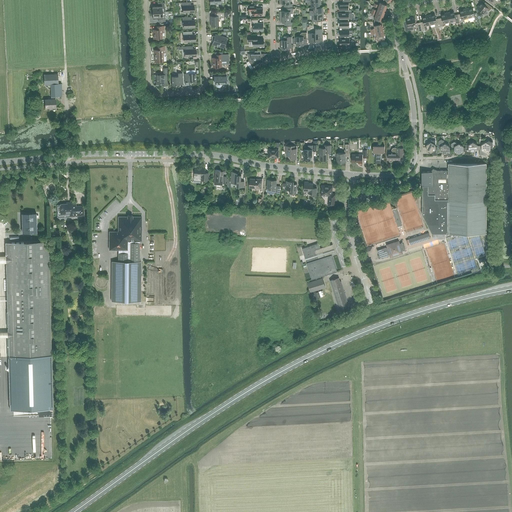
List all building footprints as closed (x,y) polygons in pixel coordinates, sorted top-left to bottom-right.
[(158,3),(158,6),(152,6),(153,12),(166,12),(165,8),(164,2),(158,3)] [(183,6),(183,12),(193,12),(193,5),(191,5),(191,2),(182,2),(182,6),(183,6)] [(386,10),(387,6),(387,4),(380,2),(379,5),(375,3),(374,6),(385,10),(386,10)] [(479,6),(479,5),(477,8),(476,9),(477,13),(478,19),(480,18),(482,16),(482,17),(483,16),(482,16),(484,14),(487,10),(488,11),(489,10),(490,10),(492,7),(486,2),(484,4),(481,3),(479,6)] [(341,10),(341,13),(349,13),(349,10),(349,4),(340,4),(340,10),(341,10)] [(252,11),(253,16),(263,15),(263,8),(257,9),(257,5),(249,5),(249,11),(252,11)] [(291,11),(293,11),(292,8),(284,8),(284,11),(280,11),(280,17),(291,17),(291,11)] [(479,21),(478,19),(477,13),(474,13),(473,8),(469,9),(469,8),(466,9),(468,18),(469,21),(475,19),(475,22),(479,21)] [(464,19),(468,18),(466,9),(464,9),(464,10),(460,11),(461,13),(458,14),(460,22),(465,21),(464,19)] [(376,15),(374,18),(381,21),(382,19),(384,15),(372,11),(371,14),(376,15)] [(166,15),(166,12),(153,12),(153,18),(159,18),(159,22),(165,21),(165,16),(166,15)] [(211,26),(219,26),(218,17),(224,17),(224,12),(215,13),(215,16),(211,16),(211,26)] [(450,13),(450,12),(448,13),(450,22),(456,21),(456,23),(460,22),(458,14),(455,15),(454,12),(450,13)] [(321,18),(324,18),(324,13),(310,13),(310,15),(312,15),(313,22),(321,21),(321,18)] [(352,19),(352,13),(349,13),(341,13),(340,13),(340,19),(342,19),(342,22),(349,21),(349,19),(352,19)] [(444,23),(450,22),(448,13),(445,13),(445,14),(441,14),(442,17),(439,18),(441,26),(443,26),(444,26),(444,23)] [(431,15),(429,15),(431,25),(435,24),(436,27),(437,27),(441,26),(439,18),(436,19),(435,14),(431,15)] [(427,25),(431,25),(429,15),(426,16),(423,17),(424,21),(421,22),(422,30),(427,29),(427,25)] [(192,20),(191,17),(182,17),(182,21),(183,21),(184,28),(194,27),(194,20),(192,20)] [(291,22),(291,17),(280,17),(280,22),(286,22),(286,25),(285,25),(293,25),(293,22),(291,22)] [(416,25),(415,17),(406,18),(407,21),(404,22),(406,30),(413,29),(413,26),(416,25)] [(253,23),(254,31),(263,31),(263,23),(258,23),(258,19),(252,20),(252,23),(253,23)] [(351,21),(349,21),(342,22),(340,22),(340,28),(342,27),(342,30),(349,30),(349,27),(351,27),(351,21)] [(383,29),(382,25),(381,23),(374,25),(375,28),(370,29),(371,32),(383,29)] [(157,26),(157,29),(153,29),(153,34),(154,33),(154,39),(162,38),(162,36),(164,36),(164,26),(157,26)] [(349,30),(342,30),(340,30),(340,36),(342,36),(342,39),(349,39),(349,36),(349,30)] [(192,35),(192,31),(183,32),(183,35),(184,35),(184,42),(195,41),(194,35),(192,35)] [(307,44),(307,38),(307,32),(302,33),(300,35),(300,37),(296,37),(296,45),(298,45),(298,46),(300,47),(300,45),(304,45),(304,44),(307,44)] [(312,42),(313,42),(313,43),(316,43),(316,42),(320,42),(320,41),(323,41),(323,35),(320,35),(320,33),(312,33),(312,42)] [(224,48),(223,48),(224,45),(226,45),(226,40),(227,38),(215,34),(215,36),(212,36),(212,41),(213,41),(212,44),(224,48)] [(265,48),(265,43),(264,43),(264,39),(256,39),(256,36),(248,36),(249,41),(254,41),(254,46),(260,46),(260,48),(265,48)] [(284,36),(284,40),(281,40),(281,49),(283,49),(285,50),(285,49),(289,48),(292,48),(292,37),(288,37),(288,36),(284,36)] [(349,39),(342,39),(340,39),(340,45),(342,45),(342,48),(350,48),(349,39)] [(158,46),(158,49),(154,50),(154,54),(155,54),(155,59),(155,62),(164,62),(163,56),(165,56),(165,46),(158,46)] [(185,56),(195,56),(195,49),(193,49),(193,46),(184,46),(184,50),(185,50),(185,56)] [(249,61),(251,64),(253,67),(257,63),(259,65),(263,61),(261,58),(261,54),(257,54),(257,52),(254,53),(254,54),(248,54),(248,55),(249,58),(249,61)] [(213,67),(222,67),(222,64),(224,64),(223,54),(215,55),(215,58),(212,58),(213,62),(214,64),(213,64),(213,67)] [(164,68),(164,74),(156,75),(157,83),(163,83),(163,86),(168,85),(167,75),(168,75),(168,68),(164,68)] [(176,86),(176,85),(180,85),(180,84),(183,84),(182,73),(178,73),(178,76),(172,77),(172,85),(173,85),(173,86),(176,86)] [(185,85),(190,84),(190,82),(196,82),(196,73),(185,73),(185,85)] [(221,76),(214,76),(215,83),(216,83),(216,85),(217,86),(219,86),(220,86),(221,85),(222,83),(227,83),(226,73),(221,74),(221,76)] [(44,85),(51,84),(58,84),(58,74),(44,75),(44,85)] [(51,99),(45,100),(46,108),(56,107),(55,99),(55,96),(62,95),(62,83),(58,84),(51,84),(51,90),(49,90),(49,96),(51,95),(51,96),(51,99)] [(85,110),(84,93),(80,94),(81,98),(81,100),(75,100),(76,110),(81,110),(85,110)] [(95,109),(94,99),(89,99),(88,98),(89,98),(89,93),(84,93),(85,110),(89,110),(89,109),(95,109)] [(112,109),(112,110),(118,109),(117,96),(105,96),(105,108),(109,108),(109,109),(112,109)] [(427,145),(427,150),(431,152),(433,155),(437,155),(437,147),(435,147),(435,145),(435,140),(431,140),(431,142),(427,145)] [(493,142),(489,140),(482,144),(482,150),(483,151),(483,155),(486,155),(486,152),(491,150),(490,148),(493,147),(493,142)] [(449,150),(454,150),(454,146),(458,144),(454,142),(451,143),(451,147),(449,147),(449,150)] [(468,150),(473,152),(478,150),(478,144),(473,142),(468,144),(466,144),(466,150),(468,150)] [(445,143),(444,144),(441,145),(440,146),(440,151),(445,154),(445,155),(448,155),(448,152),(449,151),(449,150),(449,147),(449,146),(445,143)] [(464,146),(459,143),(458,144),(454,146),(454,150),(454,151),(459,154),(464,151),(464,146)] [(345,153),(337,153),(337,162),(345,162),(345,156),(349,156),(349,144),(345,144),(345,153)] [(286,145),(286,156),(291,156),(291,159),(296,159),(296,148),(295,148),(295,145),(286,145)] [(316,145),(313,145),(308,145),(308,149),(304,149),(304,160),(311,160),(311,156),(312,156),(312,151),(316,151),(316,145)] [(320,148),(320,160),(327,160),(327,153),(331,153),(331,145),(325,145),(325,148),(320,148)] [(376,163),(381,163),(381,152),(385,152),(385,146),(373,146),(373,152),(376,152),(376,163)] [(393,161),(393,160),(400,160),(400,156),(403,156),(404,156),(404,155),(404,147),(394,147),(393,148),(392,149),(392,150),(392,152),(388,152),(388,160),(389,160),(389,161),(390,162),(391,162),(392,162),(393,161)] [(278,149),(269,149),(269,157),(278,157),(278,149)] [(362,163),(362,157),(367,157),(367,149),(363,149),(363,154),(352,154),(352,162),(359,162),(359,163),(362,163)] [(487,233),(487,163),(448,163),(448,170),(437,170),(434,169),(435,169),(434,171),(422,172),(422,185),(422,214),(432,234),(487,233)] [(204,181),(204,180),(208,180),(209,173),(205,172),(206,168),(195,168),(194,177),(198,178),(198,175),(201,176),(201,180),(201,181),(202,181),(203,181),(204,181)] [(224,176),(224,171),(219,170),(215,169),(214,185),(223,185),(223,183),(226,184),(227,176),(224,176)] [(241,175),(238,175),(238,173),(232,171),(231,176),(230,176),(231,178),(231,183),(237,184),(236,187),(244,187),(245,181),(241,181),(241,175)] [(249,187),(258,188),(261,189),(262,180),(256,179),(250,178),(249,187)] [(268,180),(267,189),(267,192),(280,193),(280,186),(276,186),(276,180),(268,180)] [(286,189),(290,190),(290,193),(296,194),(297,184),(294,184),(294,181),(286,181),(286,189)] [(308,182),(305,182),(304,191),(308,192),(308,193),(312,194),(312,195),(317,196),(317,188),(313,188),(313,184),(308,183),(308,182)] [(335,194),(332,194),(332,186),(322,186),(321,195),(329,195),(328,206),(334,206),(335,201),(338,201),(339,195),(335,194)] [(60,213),(59,213),(58,214),(57,215),(57,216),(57,217),(57,218),(58,219),(59,219),(63,219),(63,213),(75,213),(75,215),(83,215),(83,206),(76,207),(75,203),(67,203),(67,204),(61,204),(61,208),(60,208),(60,213)] [(36,213),(22,213),(22,233),(37,232),(36,213)] [(118,231),(109,231),(109,250),(118,250),(118,261),(112,261),(111,301),(141,302),(141,261),(140,261),(140,241),(142,241),(142,217),(133,217),(133,215),(127,215),(127,216),(118,216),(118,231)] [(414,225),(404,225),(404,231),(410,231),(410,227),(414,227),(414,229),(421,228),(421,221),(414,222),(414,225)] [(408,239),(410,245),(431,238),(429,233),(408,239)] [(49,241),(6,242),(9,356),(10,410),(14,410),(38,409),(39,416),(51,416),(53,415),(52,397),(52,390),(51,355),(49,241)] [(389,255),(392,255),(394,255),(397,255),(399,254),(401,252),(402,250),(405,251),(402,242),(400,244),(397,243),(394,243),(391,244),(389,245),(387,247),(386,247),(377,250),(380,258),(389,255)] [(333,244),(320,248),(319,243),(302,249),(312,279),(337,271),(332,255),(336,253),(333,244)] [(310,292),(325,287),(323,278),(308,283),(310,292)] [(348,308),(347,304),(348,304),(341,281),(340,281),(339,278),(330,280),(340,311),(348,308)]
